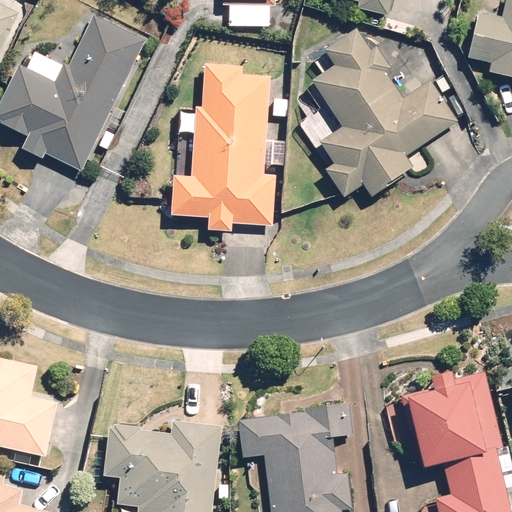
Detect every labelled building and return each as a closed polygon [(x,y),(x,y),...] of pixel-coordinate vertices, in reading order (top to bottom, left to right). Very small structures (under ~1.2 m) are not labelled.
[(219,0),(219,7),(228,7),(227,28),(267,29),(268,0),(219,0)] [(327,0),(355,4),(354,11),(386,16),(388,0),(327,0)] [(511,0),(502,0),(497,22),(470,16),(460,62),(487,68),(484,79),(511,85),(511,0)] [(0,46),(17,10),(0,1),(0,46)] [(22,72),(14,68),(0,96),(0,129),(22,141),(17,151),(37,161),(41,152),(79,172),(144,42),(91,16),(71,58),(65,55),(60,66),(32,52),(22,72)] [(402,159),(453,121),(425,83),(401,100),(381,74),(388,69),(372,47),(366,52),(350,31),(318,55),(329,68),(307,85),(326,112),(301,131),(328,167),(321,173),(341,200),(356,189),(364,199),(408,167),(402,159)] [(260,176),(267,79),(237,77),(238,69),(200,66),(197,108),(191,108),(186,179),(168,178),(165,216),(203,219),(202,234),(229,236),(229,226),(270,229),(274,177),(260,176)] [(34,367),(0,359),(0,450),(41,460),(54,404),(27,398),(34,367)] [(430,387),(400,397),(424,471),(440,466),(449,495),(431,501),(434,511),(504,511),(487,455),(500,451),(476,376),(454,383),(451,373),(428,380),(430,387)] [(511,385),(502,388),(511,431),(511,385)] [(346,411),(233,423),(237,460),(262,458),(268,511),(347,511),(352,511),(348,476),(335,478),(331,441),(349,439),(346,411)] [(208,511),(218,428),(169,422),(167,435),(105,427),(98,479),(118,481),(114,508),(136,510),(135,511),(208,511)] [(20,494),(0,488),(0,478),(1,474),(0,473),(0,511),(39,511),(17,506),(20,494)]
